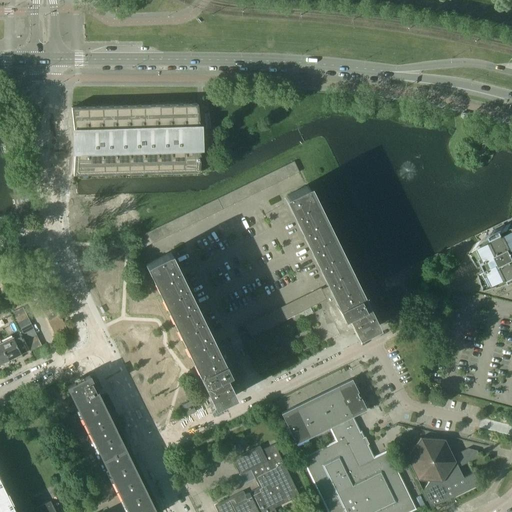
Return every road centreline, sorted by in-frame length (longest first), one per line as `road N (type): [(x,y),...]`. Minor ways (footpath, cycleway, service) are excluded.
road 1 (secondary): [(54,59),(380,72)]
road 2 (residential): [(265,397),(389,334)]
road 3 (secondary): [(380,72),(511,96)]
road 4 (secondary): [(511,72),(464,63),(380,72)]
road 5 (residential): [(149,454),(265,397)]
road 6 (residential): [(95,345),(149,454)]
